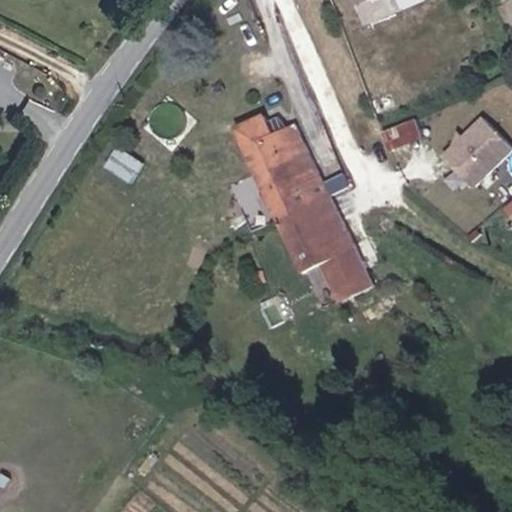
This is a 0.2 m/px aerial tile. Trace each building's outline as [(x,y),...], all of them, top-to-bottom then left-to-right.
[(247,144),(273,132),(265,113),(239,124),(247,144)] [(421,115),(387,129),(395,150),(429,136),(421,115)] [(511,146),(481,116),(442,155),(472,185),(511,146)] [(308,141),(299,121),(273,132),(247,144),(297,260),(299,259),(341,241),(349,237),(321,171),(308,141)] [(135,179),(147,161),(122,145),(110,163),(135,179)] [(341,241),(299,259),(305,271),(320,264),(335,298),(369,283),(349,237),(341,241)]
